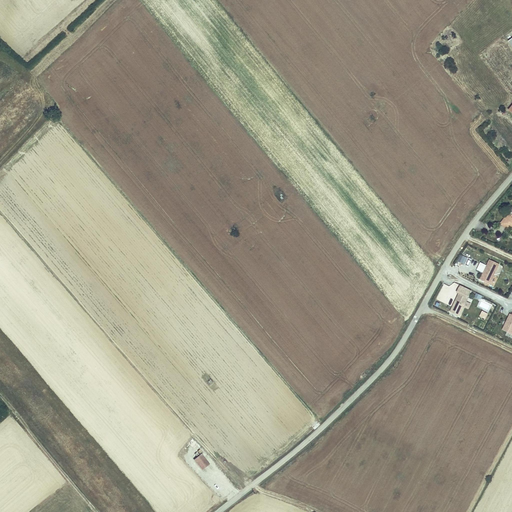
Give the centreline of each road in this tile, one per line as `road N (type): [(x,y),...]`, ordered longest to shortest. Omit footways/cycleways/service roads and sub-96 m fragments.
road 1 (unclassified): [(443,271),(373,380),(218,511)]
road 2 (track): [(96,511),(0,396)]
